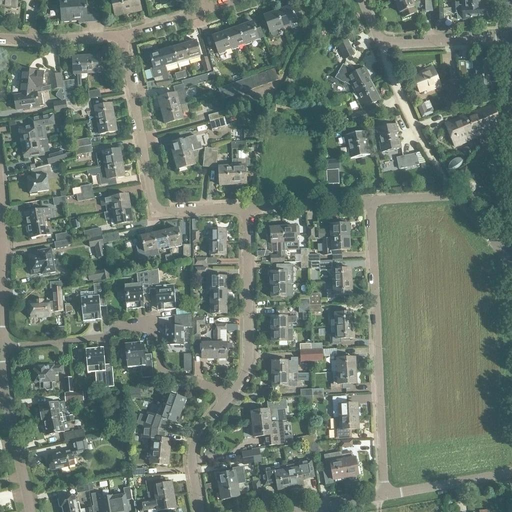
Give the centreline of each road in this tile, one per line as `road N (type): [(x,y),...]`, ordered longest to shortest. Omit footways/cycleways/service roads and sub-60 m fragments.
road 1 (residential): [(381,491),(371,200)]
road 2 (residential): [(123,35),(156,208),(247,208)]
road 3 (residential): [(227,398),(162,371),(153,329),(145,326),(3,348)]
road 4 (residential): [(227,398),(244,377),(247,356),(247,208)]
road 5 (residential): [(455,196),(403,104),(381,43)]
road 6 (residential): [(30,511),(3,348)]
road 7 (residential): [(224,101),(279,82),(323,0)]
road 8 (residential): [(381,491),(511,471)]
road 9 (residential): [(511,37),(381,43)]
road 10 (residential): [(247,208),(371,200)]
road 11 (residential): [(200,511),(195,441),(227,398)]
road 12 (residential): [(123,35),(0,38)]
road 13 (residential): [(3,348),(0,226)]
